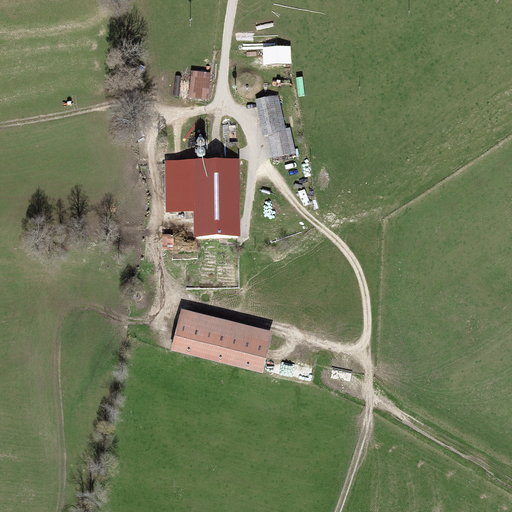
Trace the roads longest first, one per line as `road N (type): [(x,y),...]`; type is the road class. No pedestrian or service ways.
road 1 (track): [(263,160),(355,264),(376,398),(511,480)]
road 2 (track): [(178,109),(154,130),(150,147),(162,319),(179,330)]
road 3 (track): [(160,298),(287,329),(319,346),(365,351)]
road 4 (track): [(0,125),(127,101),(178,109)]
